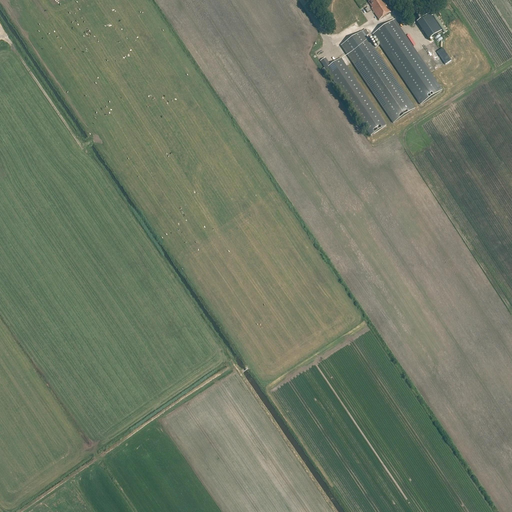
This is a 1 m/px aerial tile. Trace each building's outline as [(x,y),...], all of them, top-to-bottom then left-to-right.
[(370,0),(368,2),(372,8),(371,8),(379,20),(391,12),(383,0),(370,0)] [(363,6),(368,12),(372,10),(367,4),(363,6)] [(429,40),(441,31),(429,14),(417,22),(429,40)] [(394,20),(373,35),(421,105),(442,91),(394,20)] [(393,123),(415,109),(366,37),(369,35),(366,30),(363,32),(341,46),(393,123)] [(370,136),(386,126),(341,59),(331,66),(325,58),(320,62),(370,136)]
